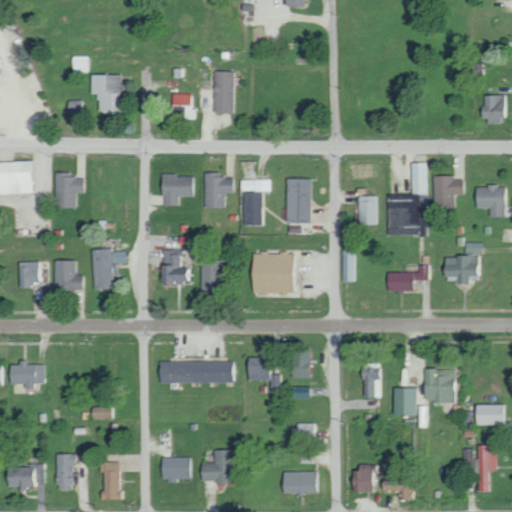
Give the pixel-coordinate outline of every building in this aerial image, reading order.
[(233,71),(214,70),(213,111),(232,112),(233,71)] [(90,93),(98,93),(97,112),(121,112),(121,74),(90,74),(90,93)] [(195,104),(190,103),(191,93),(172,93),(171,117),(195,118),(195,104)] [(485,123),(504,123),(504,94),(484,94),(485,123)] [(0,193),(34,192),(33,160),(0,161),(0,193)] [(391,235),(422,234),(421,209),(432,209),(431,162),(413,162),(414,197),(391,198),(391,235)] [(205,207),(225,207),(225,192),(233,192),(233,177),(221,176),(221,172),(206,172),(205,207)] [(53,207),(74,207),(74,192),(82,192),(82,174),(54,173),(53,207)] [(197,195),(196,174),(161,174),(161,205),(178,205),(178,196),(197,195)] [(457,194),(465,194),(465,179),(457,179),(457,174),(436,175),(437,208),(457,208),(457,194)] [(263,224),(262,190),(273,190),(272,178),(243,179),(245,225),(263,224)] [(311,178),(287,178),(287,222),(311,222),(311,178)] [(506,216),(506,208),(510,208),(509,185),(477,186),(478,208),(491,207),(491,217),(506,216)] [(360,224),(380,224),(380,196),(361,195),(360,224)] [(467,253),(484,253),(484,242),(467,242),(467,253)] [(95,289),(114,288),(113,248),(94,249),(95,289)] [(162,283),(192,283),(192,267),(182,266),(182,249),(163,249),(162,283)] [(357,281),(358,250),(347,250),(346,280),(357,281)] [(114,251),(114,263),(126,262),(126,251),(114,251)] [(293,293),(294,253),(253,252),(252,293),(293,293)] [(479,279),(478,255),(445,257),(446,279),(459,279),(460,284),(471,283),(471,280),(479,279)] [(202,291),(219,291),(220,259),(202,259),(202,291)] [(77,260),(54,260),(55,291),(84,290),(84,274),(77,274),(77,260)] [(43,284),(43,261),(20,261),(20,285),(43,284)] [(420,272),(388,272),(388,290),(413,290),(413,279),(430,279),(430,264),(420,265),(420,272)] [(311,349),(292,350),(292,378),(311,377),(311,349)] [(269,356),(247,357),(248,380),(270,380),(269,356)] [(233,361),(159,360),(159,382),(233,382),(233,361)] [(44,362),(19,363),(19,364),(8,364),(9,385),(33,384),(33,382),(44,382),(44,362)] [(367,397),(385,396),(384,367),(361,367),(362,379),(367,379),(367,397)] [(425,401),(456,401),(456,369),(425,368),(425,401)] [(310,386),(293,386),(293,398),(311,398),(310,386)] [(417,415),(417,388),(395,387),(394,414),(417,415)] [(508,404),(476,404),(476,424),(508,424),(508,404)] [(114,406),(92,407),(92,418),(115,418),(114,406)] [(319,442),(319,423),(298,422),(298,441),(319,442)] [(479,444),(479,491),(489,491),(489,469),(498,469),(497,444),(479,444)] [(465,469),(477,469),(477,448),(465,448),(465,469)] [(201,462),(201,481),(228,481),(229,449),(215,449),(215,462),(201,462)] [(317,462),(316,450),(302,451),(302,462),(317,462)] [(56,489),(73,489),(74,454),(57,454),(56,489)] [(177,480),(177,478),(194,477),(193,456),(161,457),(162,480),(177,480)] [(119,461),(103,462),(103,491),(100,491),(100,499),(120,498),(119,461)] [(353,491),(376,491),(377,464),(358,463),(357,476),(353,476),(353,491)] [(7,466),(7,487),(46,486),(45,465),(7,466)] [(283,493),(319,494),(319,471),(283,470),(283,493)] [(413,499),(414,478),(382,477),(381,491),(400,492),(400,499),(413,499)]
